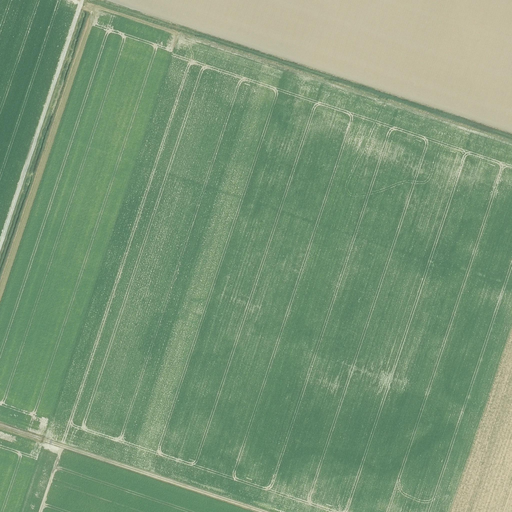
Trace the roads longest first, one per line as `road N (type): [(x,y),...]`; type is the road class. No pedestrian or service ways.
road 1 (track): [(261,511),(0,426)]
road 2 (track): [(0,251),(82,0)]
